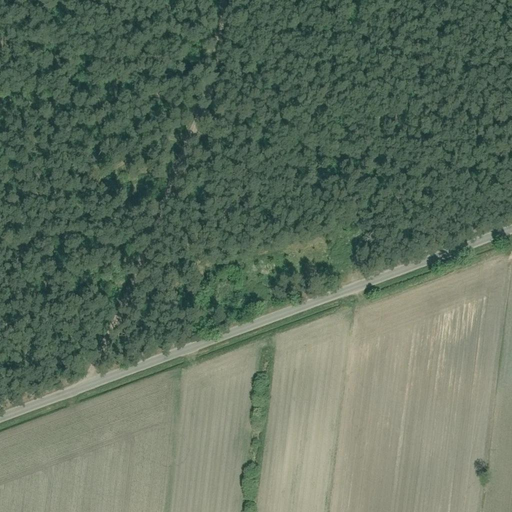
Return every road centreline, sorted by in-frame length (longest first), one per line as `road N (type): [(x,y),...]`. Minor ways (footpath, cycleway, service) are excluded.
road 1 (residential): [(511,228),(0,418)]
road 2 (track): [(83,388),(128,298),(217,54),(224,0)]
